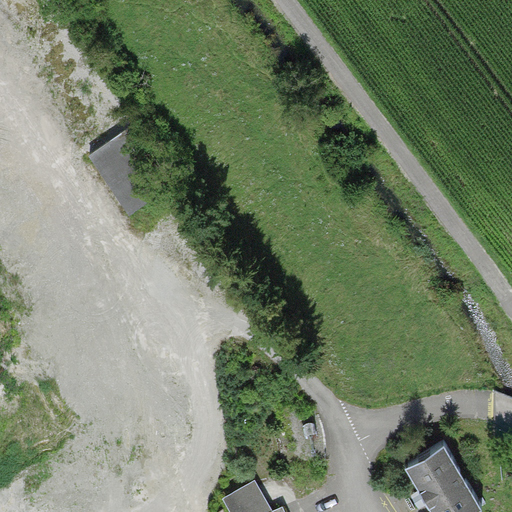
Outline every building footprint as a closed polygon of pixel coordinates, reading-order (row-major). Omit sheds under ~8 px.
[(132,104),(61,0),(0,0),(0,21),(81,139),(90,133),(124,109),(132,104)] [(124,109),(90,133),(130,191),(164,168),(124,109)] [(51,353),(44,358),(55,374),(49,379),(62,397),(61,398),(69,410),(84,400),(51,353)] [(180,412),(158,374),(108,403),(129,440),(180,412)] [(460,511),(483,499),(447,438),(410,459),(429,491),(441,511),(460,511)] [(0,500),(28,485),(11,452),(0,458),(0,500)] [(285,511),(282,504),(271,509),(253,479),(219,494),(226,511),(285,511)]
